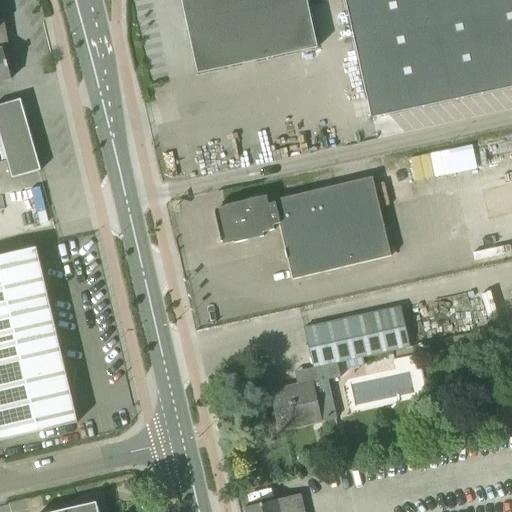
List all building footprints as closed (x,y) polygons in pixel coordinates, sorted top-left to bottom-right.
[(181,0),(198,74),(317,48),(306,0),(181,0)] [(511,0),(346,0),(372,118),(511,87),(511,0)] [(0,163),(2,163),(2,160),(7,158),(12,178),(41,170),(21,99),(0,105),(0,82),(12,79),(6,60),(12,59),(5,19),(0,19),(0,163)] [(274,230),(273,225),(279,224),(292,280),(391,257),(372,177),(273,201),(274,204),(268,205),(266,196),(215,208),(223,245),(234,242),(235,244),(263,237),(263,233),(274,230)] [(36,248),(0,256),(0,441),(77,423),(71,397),(73,396),(76,369),(64,367),(36,248)] [(338,364),(346,362),(347,369),(365,365),(363,357),(411,347),(402,307),(305,328),(314,369),(313,369),(316,381),(271,391),(280,431),(321,422),(321,421),(337,417),(329,381),(341,378),(338,364)] [(306,511),(302,494),(245,508),(245,511),(306,511)] [(98,511),(96,503),(57,511),(98,511)]
